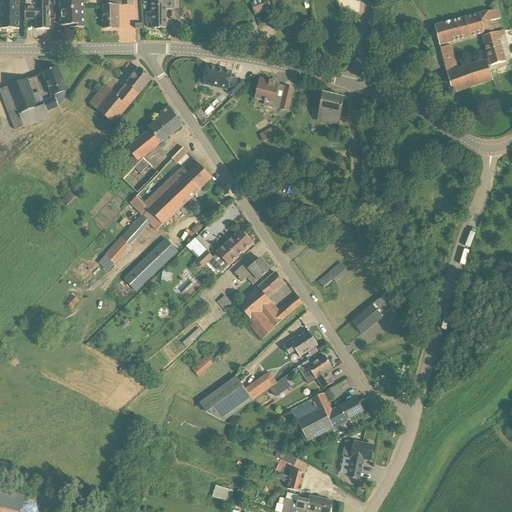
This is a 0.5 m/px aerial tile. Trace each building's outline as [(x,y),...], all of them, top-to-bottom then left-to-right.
[(15,0),(1,0),(1,30),(19,30),(19,0),(15,0)] [(50,30),(49,20),(49,0),(25,0),(25,20),(36,20),(37,30),(50,30)] [(84,28),(84,18),(83,0),(61,0),(62,26),(71,26),(71,29),(84,28)] [(152,0),(152,12),(152,24),(153,29),(166,29),(165,8),(175,8),(175,0),(152,0)] [(247,17),(245,7),(243,0),(222,0),(227,22),(247,17)] [(256,16),(276,8),(289,2),(288,0),(268,0),(253,5),(256,16),(255,16),(256,16)] [(119,29),(119,6),(108,5),(103,5),(104,29),(119,29)] [(434,26),(439,45),(493,31),(491,22),(501,19),(498,10),(434,26)] [(505,62),(503,53),(499,37),(505,35),(504,31),(483,37),(491,66),(505,62)] [(487,60),(458,70),(451,45),(440,48),(452,94),(493,81),(487,60)] [(245,86),(240,80),(239,80),(238,81),(230,79),(232,73),(208,67),(203,85),(228,91),(228,94),(233,98),(238,93),(245,86)] [(69,96),(61,77),(58,68),(43,73),(53,97),(43,101),(40,93),(33,95),(27,81),(0,90),(15,131),(50,119),(47,111),(59,107),(69,96)] [(114,125),(146,87),(152,79),(139,68),(126,84),(127,85),(117,98),(112,93),(113,92),(106,85),(89,105),(114,125)] [(288,113),(291,99),(294,89),(285,87),(282,100),(275,99),(278,86),(274,85),(275,82),(270,80),(270,81),(260,79),(255,100),(264,103),(263,107),(288,113)] [(316,122),(338,127),(344,98),(323,93),(321,103),(316,122)] [(149,165),(143,158),(183,126),(177,118),(175,119),(172,115),(173,115),(168,109),(169,109),(168,108),(162,113),(165,117),(126,149),(132,156),(116,173),(123,180),(134,168),(140,174),(149,165)] [(261,136),(265,142),(275,136),(271,130),(261,136)] [(130,203),(141,215),(150,224),(156,231),(212,179),(198,164),(188,173),(183,168),(175,175),(143,204),(137,197),(130,203)] [(78,200),(70,193),(63,201),(71,208),(78,200)] [(200,231),(196,226),(192,230),(196,235),(200,231)] [(228,266),(244,251),(252,244),(240,231),(217,253),(228,266)] [(131,247),(130,246),(121,238),(112,248),(105,255),(105,256),(98,264),(107,272),(114,264),(115,265),(122,257),(131,247)] [(185,247),(195,258),(204,250),(194,239),(185,247)] [(136,292),(178,253),(166,240),(124,280),(136,292)] [(212,259),(206,252),(193,264),(198,269),(201,267),(202,268),(212,259)] [(253,286),(270,270),(260,259),(248,269),(244,265),(234,274),(242,283),(247,279),(253,286)] [(323,290),(348,273),(341,263),(316,281),(323,290)] [(163,272),(162,280),(169,282),(170,273),(163,272)] [(297,296),(289,303),(276,313),(270,305),(273,303),(272,302),(271,303),(267,299),(285,284),(275,273),(238,305),(251,320),(249,325),(261,341),(275,329),(282,322),(281,321),(295,310),(302,304),(297,296)] [(70,294),(62,302),(69,309),(77,302),(70,294)] [(217,303),(225,312),(230,308),(231,309),(234,306),(225,296),(217,303)] [(382,317),(372,305),(352,322),(361,334),(382,317)] [(198,328),(180,342),(185,347),(202,333),(198,328)] [(318,352),(315,348),(318,346),(308,332),(294,341),(293,339),(283,346),(290,356),(296,352),(300,358),(307,353),(310,357),(318,352)] [(323,390),(325,389),(334,383),(329,376),(325,379),(323,375),(333,369),(324,356),(300,372),(308,385),(317,379),(323,390)] [(199,378),(213,365),(206,357),(192,370),(199,378)] [(142,367),(135,363),(132,369),(139,373),(142,367)] [(253,399),(273,385),(267,376),(247,391),(253,399)] [(236,378),(198,404),(207,414),(224,422),(252,401),(236,378)] [(291,387),(286,379),(270,390),(276,398),(291,387)] [(292,412),(307,441),(364,412),(357,399),(329,413),(327,407),(330,405),(329,403),(341,395),(336,386),(327,392),(292,412)] [(286,422),(284,417),(273,422),(276,427),(286,422)] [(366,445),(354,442),(345,441),(342,456),(352,457),(348,477),(359,480),(364,460),(371,461),(374,446),(372,446),(372,445),(371,443),(370,443),(368,443),(367,444),(366,445)] [(276,459),(294,466),(297,459),(280,452),(281,449),(266,443),(264,447),(278,453),(276,459)] [(329,467),(327,471),(337,477),(339,473),(329,467)] [(289,490),(300,493),(305,474),(292,470),(290,478),(276,472),(274,477),(290,483),(289,490)] [(0,486),(0,505),(25,511),(29,493),(0,486)] [(212,497),(230,503),(233,491),(216,486),(212,497)] [(330,511),(333,502),(309,496),(308,496),(308,500),(298,498),(298,502),(284,499),(283,506),(276,504),(275,511),(277,511),(306,511),(307,511),(311,511),(330,511)]
